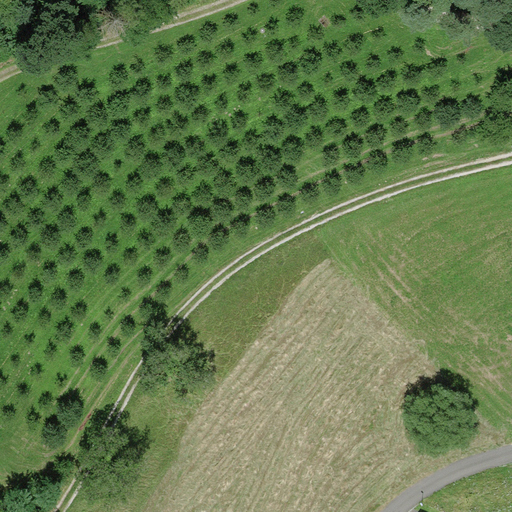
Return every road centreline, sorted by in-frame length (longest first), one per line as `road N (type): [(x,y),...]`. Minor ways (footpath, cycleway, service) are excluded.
road 1 (track): [(54,511),(163,328),(230,265),(356,201),(511,157)]
road 2 (track): [(0,71),(227,0)]
road 3 (residential): [(392,511),(411,494),(511,453)]
road 4 (track): [(385,0),(511,29)]
